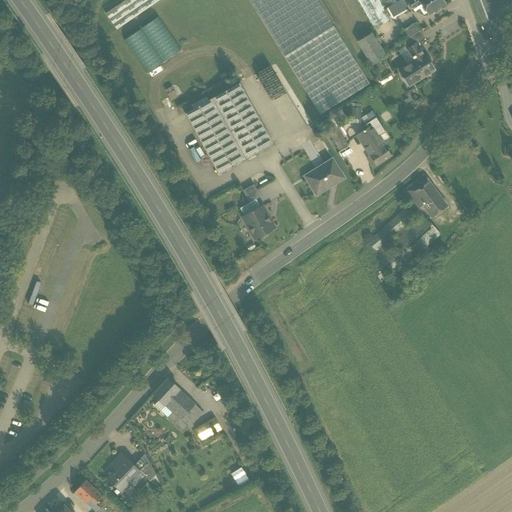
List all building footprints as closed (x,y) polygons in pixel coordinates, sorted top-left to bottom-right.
[(125,0),(105,14),(117,30),(160,0),(125,0)] [(316,0),(248,0),(283,56),(333,26),(316,0)] [(389,21),(377,0),(356,0),(373,30),(389,21)] [(408,10),(402,0),(381,0),(392,19),(408,10)] [(405,0),(411,8),(420,3),(419,1),(418,0),(405,0)] [(445,3),(442,0),(418,0),(419,1),(420,3),(428,14),(445,3)] [(158,17),(124,40),(147,74),(181,50),(158,17)] [(415,23),(402,31),(407,39),(420,31),(415,23)] [(407,39),(402,42),(406,49),(416,43),(416,44),(425,39),(420,31),(407,39)] [(372,34),(358,42),(370,61),(384,53),(372,34)] [(416,44),(416,43),(406,49),(413,60),(415,58),(416,61),(413,63),(412,63),(399,70),(409,86),(434,70),(425,56),(424,56),(416,44)] [(239,83),(185,113),(219,175),(273,144),(239,83)] [(375,117),(364,124),(368,129),(357,136),(372,159),(369,162),(372,167),(376,165),(391,156),(378,136),(385,132),(375,117)] [(324,124),(328,132),(337,127),(333,119),(324,124)] [(328,132),(332,138),(341,133),(337,127),(328,132)] [(343,136),(334,141),(337,147),(346,142),(343,136)] [(511,141),(505,140),(502,150),(511,152),(511,141)] [(346,142),(337,147),(340,151),(349,146),(346,142)] [(333,159),(324,164),(326,167),(306,180),(316,196),(345,178),(333,159)] [(423,176),(408,187),(422,205),(437,193),(423,176)] [(253,185),(242,191),(249,203),(255,200),(256,200),(256,199),(260,197),(253,185)] [(422,205),(408,187),(402,191),(417,210),(423,206),(422,205)] [(437,193),(422,205),(423,206),(432,218),(447,206),(437,193)] [(249,203),(240,208),(244,216),(260,207),(256,200),(255,200),(249,203)] [(244,216),(243,217),(255,239),(274,228),(262,206),(260,207),(244,216)] [(407,206),(366,242),(376,252),(416,216),(407,206)] [(423,214),(372,259),(380,288),(441,235),(423,214)] [(179,389),(168,379),(153,395),(159,401),(164,405),(165,405),(179,390),(179,389)] [(179,390),(165,405),(168,408),(173,413),(181,420),(195,405),(179,390)] [(155,406),(163,413),(168,408),(165,405),(164,405),(159,401),(155,406)] [(181,420),(187,427),(188,427),(203,412),(195,405),(181,420)] [(163,413),(168,418),(173,413),(168,408),(163,413)] [(181,420),(173,413),(168,418),(183,432),(187,427),(181,420)] [(214,418),(195,429),(202,441),(221,430),(214,418)] [(134,466),(121,453),(112,462),(118,468),(107,479),(121,493),(129,484),(128,483),(139,472),(139,471),(134,466)] [(156,475),(145,454),(134,466),(139,471),(139,472),(149,481),(156,475)] [(103,497),(85,481),(74,493),(86,503),(95,511),(100,508),(96,504),(103,497)] [(70,511),(62,503),(51,511),(70,511)]
